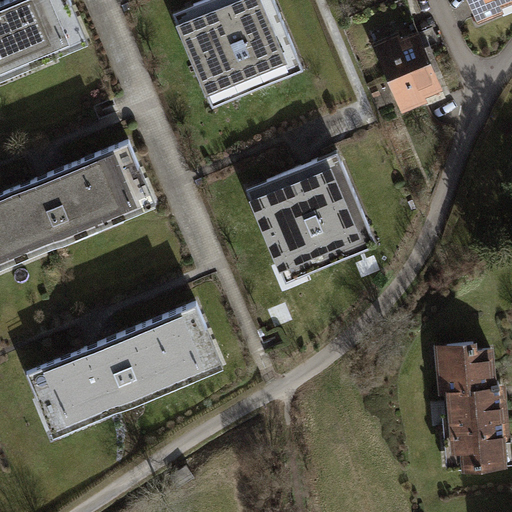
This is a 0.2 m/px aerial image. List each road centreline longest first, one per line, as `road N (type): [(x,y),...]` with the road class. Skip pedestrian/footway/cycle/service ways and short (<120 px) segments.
road 1 (residential): [(479,106),(420,255),(392,296),(323,360),(82,511)]
road 2 (track): [(271,394),(296,511)]
